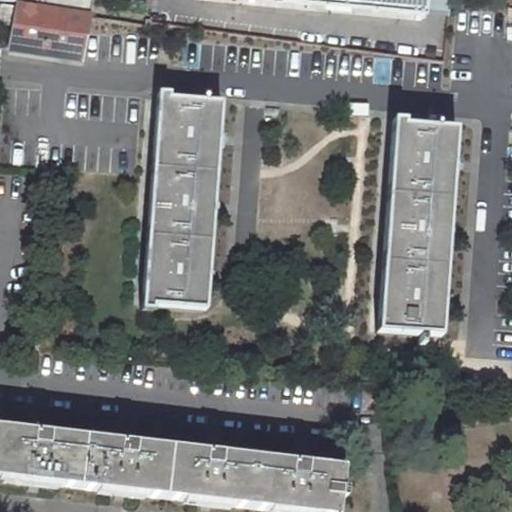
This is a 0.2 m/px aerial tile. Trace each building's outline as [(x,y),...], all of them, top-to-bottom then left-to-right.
[(79,59),(86,16),(87,0),(17,0),(17,5),(19,5),(16,26),(13,49),(79,59)] [(270,0),(427,14),(428,1),(427,0),(270,0)] [(448,0),(427,0),(428,1),(427,14),(447,16),(448,0)] [(19,5),(17,5),(1,2),(0,5),(0,23),(16,26),(19,5)] [(158,101),(141,306),(204,310),(219,105),(158,101)] [(391,128),(377,332),(438,336),(454,132),(391,128)] [(34,333),(33,350),(53,352),(55,335),(34,333)] [(0,431),(0,479),(276,511),(336,511),(342,472),(0,431)]
